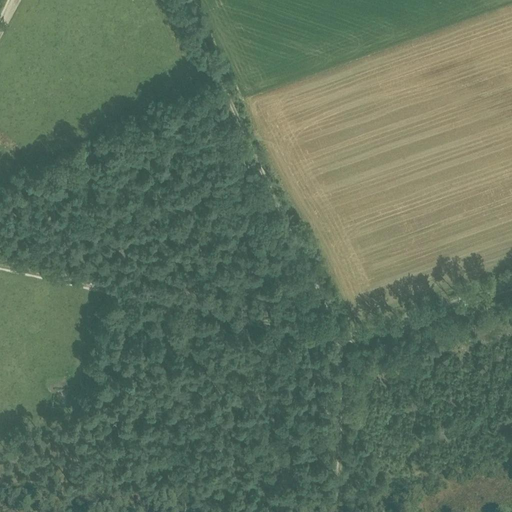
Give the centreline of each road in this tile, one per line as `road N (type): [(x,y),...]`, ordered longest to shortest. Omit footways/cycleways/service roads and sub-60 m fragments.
road 1 (track): [(334,335),(183,0)]
road 2 (track): [(334,335),(0,264)]
road 3 (track): [(511,283),(354,336),(334,335)]
road 4 (track): [(339,511),(334,335)]
